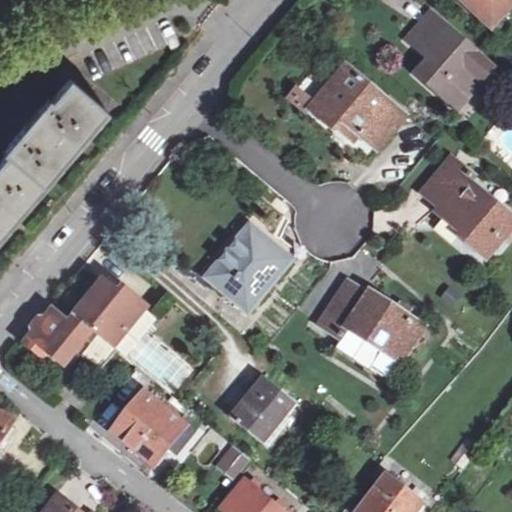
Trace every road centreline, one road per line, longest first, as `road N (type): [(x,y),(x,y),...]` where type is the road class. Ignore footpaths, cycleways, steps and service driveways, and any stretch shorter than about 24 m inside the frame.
road 1 (residential): [(0,335),(266,0)]
road 2 (residential): [(0,381),(168,511)]
